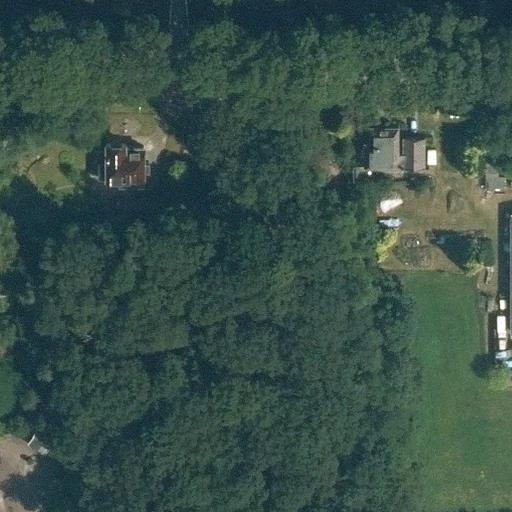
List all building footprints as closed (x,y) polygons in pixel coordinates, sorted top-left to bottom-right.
[(364,142),(364,166),(424,167),(424,136),(403,136),(403,153),(397,153),(397,126),(369,126),(369,142),(364,142)] [(99,178),(118,179),(118,185),(143,185),(143,146),(125,146),(125,142),(106,142),(106,163),(99,163),(99,178)] [(484,156),(484,189),(505,189),(505,176),(498,176),(498,156),(484,156)] [(115,197),(115,213),(157,212),(157,196),(142,196),(142,197),(115,197)] [(36,430),(27,445),(45,455),(53,440),(36,430)]
